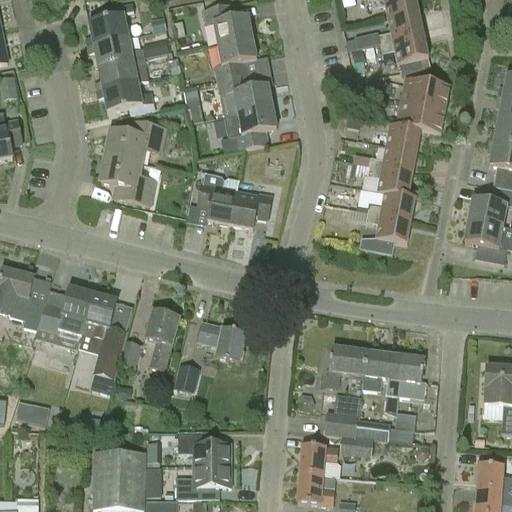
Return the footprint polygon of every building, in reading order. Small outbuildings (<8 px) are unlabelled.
[(372,15),(385,12),(388,25),(418,19),(413,0),(393,0),(370,5),(372,15)] [(128,43),(123,21),(133,19),(132,9),(115,12),(116,22),(88,28),(91,43),(84,44),(86,51),(128,43)] [(205,32),(213,30),(217,51),(252,45),(248,22),(236,24),(233,10),(202,16),(205,32)] [(388,25),(391,39),(378,41),(380,50),(423,41),(418,19),(388,25)] [(428,64),(423,41),(380,50),(382,59),(395,56),(398,70),(428,64)] [(87,60),(95,59),(97,72),(144,63),(153,61),(151,52),(131,56),(128,43),(86,51),(87,60)] [(217,51),(221,72),(213,73),(216,87),(247,82),(244,67),(256,65),(252,45),(217,51)] [(97,72),(101,87),(94,89),(95,96),(137,88),(149,85),(144,63),(97,72)] [(14,80),(0,82),(0,95),(2,105),(18,102),(14,80)] [(411,80),(410,85),(405,84),(401,107),(444,117),(449,92),(419,86),(420,82),(411,80)] [(499,92),(497,103),(511,106),(511,82),(507,81),(504,93),(499,92)] [(250,95),(247,82),(216,87),(224,123),(238,120),(272,114),(268,91),(250,95)] [(140,101),(137,88),(95,96),(96,104),(104,103),(107,118),(142,111),(154,108),(152,98),(140,101)] [(195,95),(183,97),(190,128),(202,126),(195,95)] [(500,113),(498,126),(511,129),(511,106),(497,103),(495,112),(500,113)] [(401,107),(396,131),(440,140),(444,117),(401,107)] [(276,135),(272,114),(238,120),(224,123),(228,144),(235,143),(238,156),(268,150),(265,137),(276,135)] [(18,125),(4,128),(2,119),(0,119),(0,166),(11,164),(9,153),(22,151),(18,125)] [(142,170),(145,158),(161,161),(167,133),(127,125),(124,139),(110,137),(105,162),(142,170)] [(511,129),(498,126),(496,138),(490,137),(488,148),(511,152),(511,129)] [(376,138),(388,140),(386,153),(416,159),(420,137),(440,141),(440,140),(396,131),(390,130),(377,128),(376,138)] [(489,171),(497,173),(492,193),(511,196),(511,152),(488,148),(487,157),(492,158),(489,171)] [(386,153),(383,166),(353,160),(352,169),(356,170),(412,180),(416,159),(386,153)] [(156,186),(139,183),(142,170),(105,162),(99,190),(114,193),(111,205),(151,213),(156,186)] [(380,185),(377,198),(415,205),(407,203),(412,180),(356,170),(354,180),(380,185)] [(230,231),(237,198),(239,186),(228,183),(224,185),(221,183),(204,179),(197,213),(210,215),(208,227),(230,231)] [(466,203),(472,204),(468,226),(502,232),(507,211),(511,211),(511,196),(492,193),(469,189),(466,203)] [(259,199),(258,202),(237,198),(230,231),(253,236),(255,225),(268,227),(273,201),(259,199)] [(384,200),(382,212),(364,209),(362,218),(368,219),(410,227),(415,205),(377,198),(377,199),(384,200)] [(391,261),(394,248),(406,250),(410,227),(368,219),(366,228),(378,231),(375,245),(361,245),(359,255),(391,261)] [(511,255),(511,233),(502,232),(468,226),(464,248),(478,251),(474,265),(503,271),(506,255),(511,256),(511,255)] [(0,282),(0,320),(23,327),(22,333),(37,337),(46,307),(28,302),(33,283),(33,282),(15,277),(16,275),(6,272),(6,275),(2,274),(0,282)] [(64,312),(46,307),(37,337),(79,349),(86,328),(94,301),(69,294),(64,312)] [(83,340),(103,345),(93,381),(113,386),(114,382),(121,356),(124,346),(126,339),(108,334),(116,307),(94,301),(86,328),(83,340)] [(164,378),(171,352),(180,324),(153,316),(144,345),(155,348),(148,373),(164,378)] [(246,341),(234,338),(234,335),(205,328),(201,327),(196,349),(217,354),(215,364),(240,369),(246,341)] [(124,346),(121,356),(114,382),(116,382),(118,373),(134,377),(141,351),(124,346)] [(338,396),(340,380),(363,383),(366,358),(332,354),(328,379),(323,378),(321,394),(338,396)] [(396,423),(398,404),(400,389),(397,389),(399,363),(366,358),(363,383),(361,396),(380,398),(382,386),(388,386),(383,418),(396,423)] [(426,390),(422,389),(425,366),(399,363),(397,389),(400,389),(398,404),(424,407),(426,390)] [(197,375),(181,372),(171,415),(197,421),(203,394),(193,391),(197,375)] [(483,411),(503,412),(501,441),(511,441),(511,373),(485,372),(483,411)] [(324,440),(347,443),(355,444),(358,426),(360,402),(335,400),(333,418),(326,417),(324,440)] [(16,418),(14,428),(32,431),(34,422),(16,418)] [(100,423),(83,423),(83,437),(100,437),(100,423)] [(390,430),(358,426),(355,444),(370,446),(388,448),(390,430)] [(177,460),(193,459),(194,472),(229,472),(229,451),(201,451),(201,437),(176,438),(177,460)] [(338,454),(325,453),(302,451),(299,481),(323,483),(339,484),(340,470),(336,470),(338,454)] [(144,511),(146,458),(94,457),(92,511),(144,511)] [(478,470),(476,495),(511,497),(511,483),(502,483),(503,472),(478,470)] [(194,472),(194,484),(175,485),(175,506),(200,506),(200,493),(229,492),(229,472),(194,472)] [(332,511),(334,495),(322,494),(323,483),(299,481),(297,509),(331,511),(332,511)] [(499,511),(508,511),(509,506),(511,506),(511,497),(476,495),(475,511),(499,511)]
